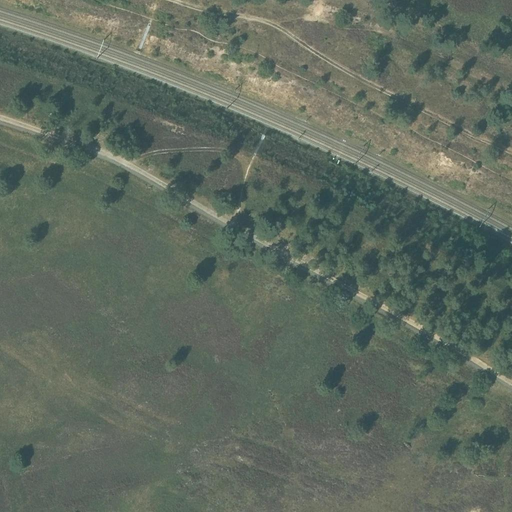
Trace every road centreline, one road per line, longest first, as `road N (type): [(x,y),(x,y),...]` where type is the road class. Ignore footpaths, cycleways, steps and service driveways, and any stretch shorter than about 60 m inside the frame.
road 1 (track): [(0,117),(164,184),(511,383)]
road 2 (track): [(511,154),(330,65),(268,21),(172,0)]
